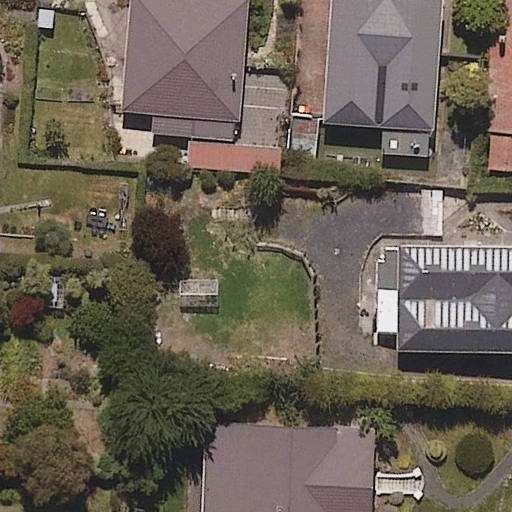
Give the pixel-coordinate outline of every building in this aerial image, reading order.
[(246,1),(226,0),(130,0),(122,135),(238,142),(246,1)] [(439,0),(325,0),(321,125),(386,128),(385,156),(434,158),(439,0)] [(511,0),(507,0),(506,35),(490,34),(487,171),(511,171),(511,0)] [(511,251),(378,249),(377,353),(511,355),(511,251)] [(217,279),(179,281),(181,309),(218,307),(217,279)] [(370,511),(372,431),(202,428),(200,511),(370,511)]
